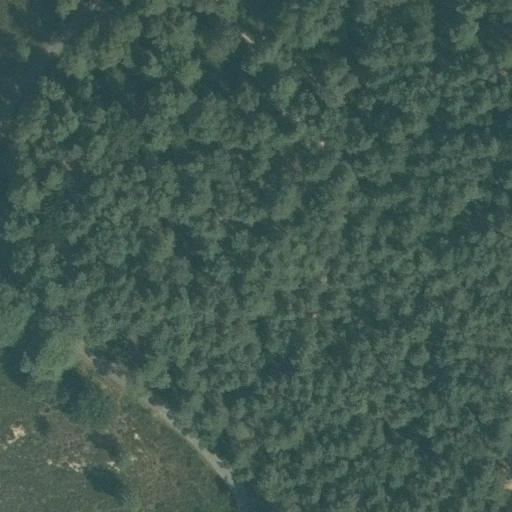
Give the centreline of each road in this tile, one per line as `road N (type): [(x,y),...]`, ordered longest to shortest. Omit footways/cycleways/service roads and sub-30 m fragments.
road 1 (track): [(248,511),(192,434),(0,280)]
road 2 (track): [(0,114),(101,0)]
